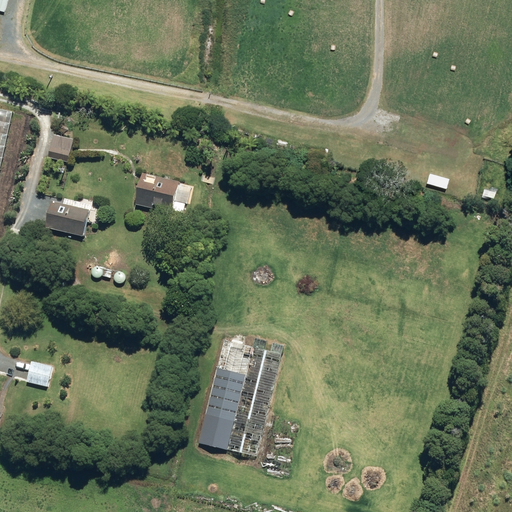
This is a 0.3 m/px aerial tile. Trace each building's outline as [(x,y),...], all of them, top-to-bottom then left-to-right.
[(0,191),(17,112),(0,108),(0,191)] [(78,139),(56,134),(53,149),(75,154),(78,139)] [(196,187),(187,184),(188,182),(148,171),(139,203),(179,214),(183,201),(192,204),(196,187)] [(97,208),(57,199),(52,226),(91,236),(97,208)] [(286,350),(224,335),(198,442),(260,457),(286,350)] [(56,366),(35,360),(31,381),(51,386),(56,366)]
